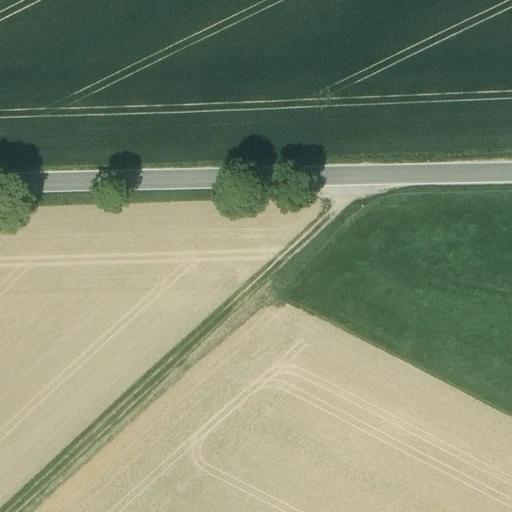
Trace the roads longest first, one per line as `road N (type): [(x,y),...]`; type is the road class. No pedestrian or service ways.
road 1 (tertiary): [(0,184),(511,172)]
road 2 (track): [(360,176),(7,511)]
